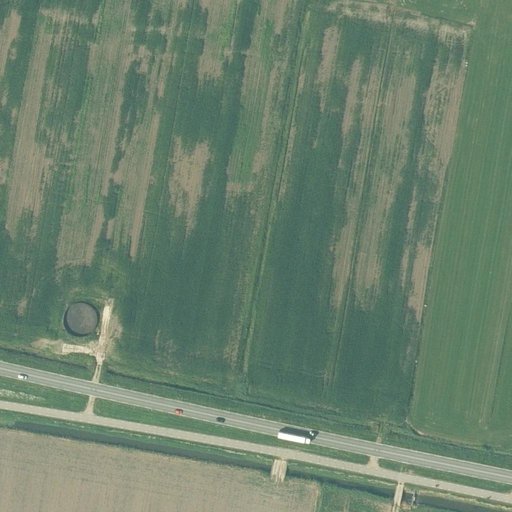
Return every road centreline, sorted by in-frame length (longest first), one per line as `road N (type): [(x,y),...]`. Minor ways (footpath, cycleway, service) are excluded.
road 1 (unclassified): [(511,499),(87,419)]
road 2 (secondary): [(511,478),(93,389)]
